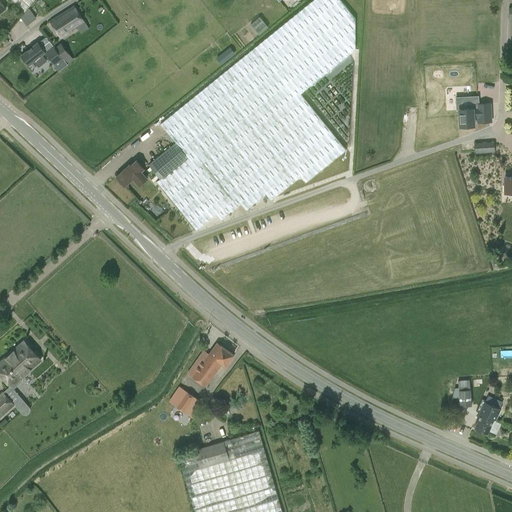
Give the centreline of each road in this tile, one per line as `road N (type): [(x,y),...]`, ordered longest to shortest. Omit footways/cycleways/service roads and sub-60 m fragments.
road 1 (unclassified): [(506,0),(500,126),(185,239),(160,258)]
road 2 (secondary): [(511,475),(317,382),(160,258)]
road 3 (secondary): [(160,258),(0,106)]
